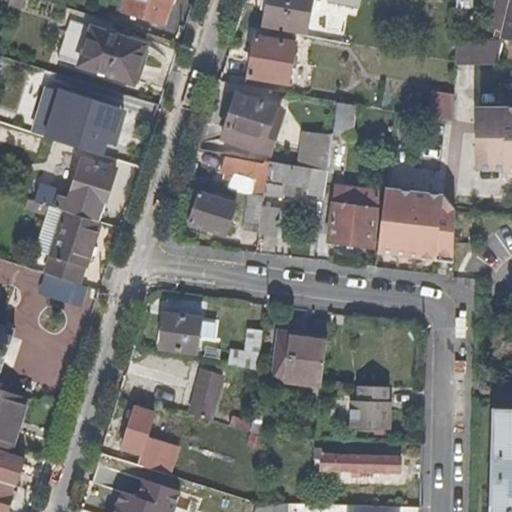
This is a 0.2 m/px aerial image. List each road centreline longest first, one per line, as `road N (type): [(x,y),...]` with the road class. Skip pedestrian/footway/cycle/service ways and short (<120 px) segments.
road 1 (residential): [(138,264),(449,302),(443,511)]
road 2 (residential): [(138,264),(224,0)]
road 3 (residential): [(54,511),(138,264)]
